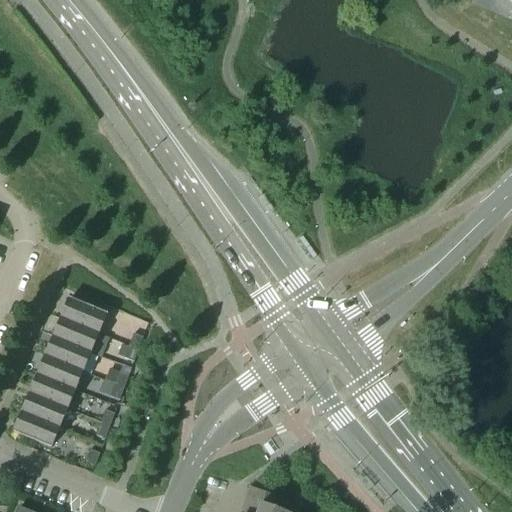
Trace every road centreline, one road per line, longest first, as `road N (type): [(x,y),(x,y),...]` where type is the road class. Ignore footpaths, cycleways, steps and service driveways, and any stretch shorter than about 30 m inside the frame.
road 1 (primary): [(236,232),(64,0)]
road 2 (primary): [(461,511),(340,353)]
road 3 (primary): [(312,373),(427,511)]
road 4 (residential): [(138,511),(0,456)]
road 5 (primary): [(325,334),(281,274),(236,232)]
road 6 (primary): [(236,232),(298,351)]
road 7 (unclassified): [(298,351),(236,392),(203,440)]
road 8 (unclassified): [(203,440),(312,373)]
road 9 (residential): [(423,276),(511,194)]
